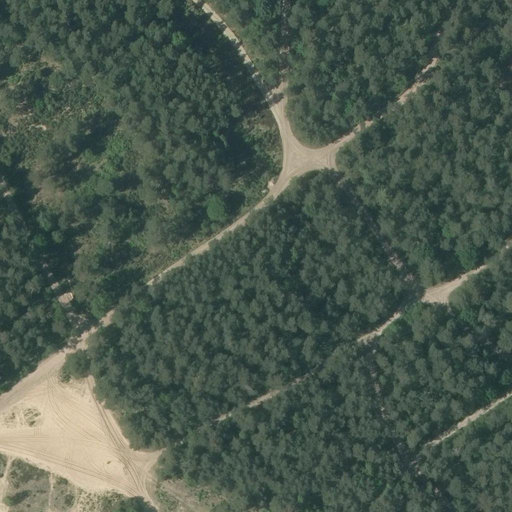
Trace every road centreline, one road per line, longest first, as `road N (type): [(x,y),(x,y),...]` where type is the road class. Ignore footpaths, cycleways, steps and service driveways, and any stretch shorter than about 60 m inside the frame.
road 1 (track): [(317,158),(0,397)]
road 2 (track): [(317,158),(428,71),(459,7),(472,0)]
road 3 (track): [(205,0),(317,158)]
road 4 (track): [(86,329),(0,188)]
